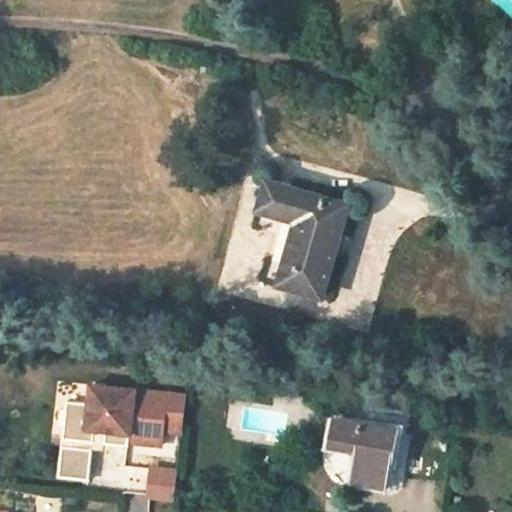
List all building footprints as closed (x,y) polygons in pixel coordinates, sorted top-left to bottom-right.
[(322,297),(349,204),(269,181),(260,211),(297,222),(279,284),(322,297)] [(137,390),(92,386),(88,429),(115,432),(129,433),(128,442),(161,446),(163,425),(134,422),(137,390)] [(79,406),(78,428),(88,429),(90,407),(79,406)] [(398,431),(338,419),(333,447),(351,450),(358,459),(354,481),(386,487),(398,431)] [(115,432),(114,441),(128,442),(129,433),(115,432)] [(179,501),(180,467),(152,467),(151,500),(179,501)]
